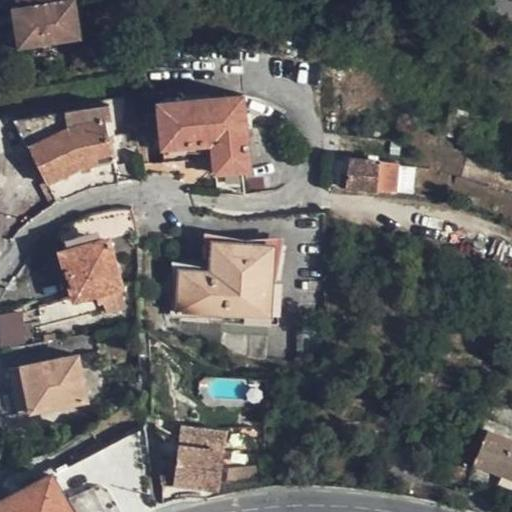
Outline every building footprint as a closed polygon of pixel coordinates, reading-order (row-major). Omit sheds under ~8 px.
[(14,0),(15,5),(10,6),(17,49),(82,39),(75,0),(14,0)] [(243,96),(158,103),(163,148),(212,145),(215,173),(251,171),(243,96)] [(107,102),(14,118),(11,123),(25,147),(28,145),(46,183),(84,166),(113,158),(103,118),(109,117),(107,102)] [(435,126),(402,121),(399,138),(433,142),(435,126)] [(509,136),(463,121),(455,145),(502,160),(509,136)] [(397,164),(349,161),(347,188),(395,191),(397,164)] [(117,306),(112,290),(110,283),(121,281),(109,238),(137,230),(132,207),(101,210),(91,214),(100,241),(60,252),(73,296),(35,308),(41,327),(117,306)] [(210,239),(209,270),(208,279),(177,277),(176,306),(159,305),(158,331),(182,333),(184,318),(205,319),(205,323),(218,323),(218,332),(268,334),(269,319),(272,318),(278,243),(210,239)] [(177,268),(177,277),(208,279),(209,270),(177,268)] [(122,287),(121,281),(110,283),(112,290),(122,287)] [(4,350),(25,345),(21,313),(0,316),(2,338),(4,350)] [(265,360),(268,334),(218,332),(218,323),(205,323),(205,319),(184,318),(182,333),(232,358),(265,360)] [(322,319),(296,318),(296,360),(322,349),(322,319)] [(25,345),(4,350),(16,408),(17,418),(90,402),(79,355),(99,351),(96,329),(71,335),(25,345)] [(0,413),(1,421),(17,418),(16,408),(0,410),(0,413)] [(474,464),(511,479),(511,439),(488,430),(474,464)] [(240,432),(219,431),(219,443),(239,444),(240,432)] [(223,451),(179,444),(172,484),(217,490),(223,451)] [(463,467),(445,460),(439,473),(457,481),(463,467)] [(0,502),(0,511),(72,511),(53,476),(0,502)]
